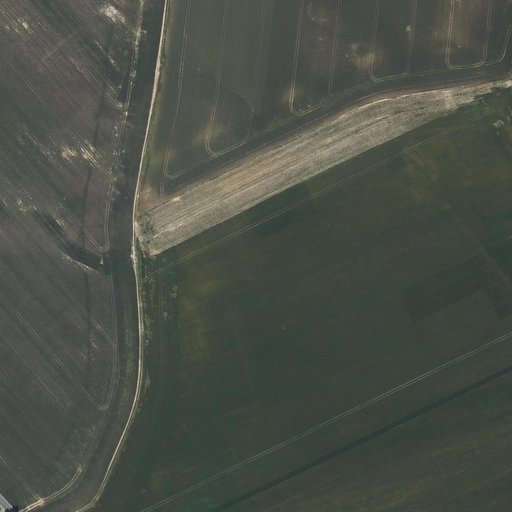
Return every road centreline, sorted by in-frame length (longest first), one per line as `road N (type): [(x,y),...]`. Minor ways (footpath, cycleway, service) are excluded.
road 1 (track): [(168,0),(132,224)]
road 2 (track): [(141,330),(137,404),(87,511)]
